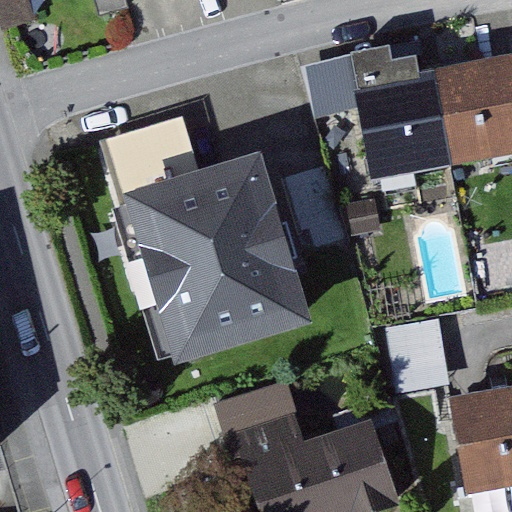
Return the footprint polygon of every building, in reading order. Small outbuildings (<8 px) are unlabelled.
[(511,36),(362,61),(381,176),(511,154),(511,36)] [(317,59),(342,179),(377,172),(352,52),(317,59)] [(256,137),(123,177),(176,355),(309,316),(256,137)] [(439,316),(387,326),(401,394),(453,384),(439,316)] [(511,387),(468,394),(481,481),(511,476),(511,387)] [(301,412),(249,430),(277,511),(381,511),(415,500),(386,418),(312,443),(301,412)]
